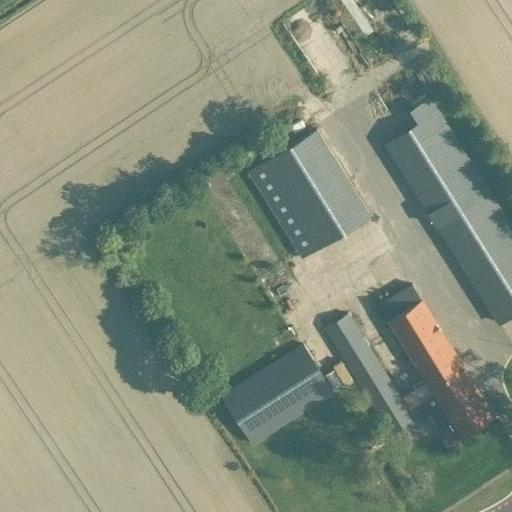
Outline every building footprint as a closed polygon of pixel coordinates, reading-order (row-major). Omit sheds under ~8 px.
[(355,0),(342,0),(365,34),(374,28),(355,0)] [(386,140),(499,322),(511,313),(511,223),(432,95),(410,109),(417,121),(386,140)] [(249,167),(302,255),(371,213),(318,125),(249,167)] [(401,290),(376,305),(425,384),(406,396),(420,417),(430,411),(440,426),(450,442),(494,414),(483,397),(475,384),(412,283),(401,290)] [(350,311),(326,325),(392,434),(415,420),(416,419),(403,398),(350,311)] [(221,393),(252,443),(335,391),(304,341),(221,393)] [(367,405),(362,408),(368,418),(373,415),(367,405)] [(376,427),(369,431),(377,445),(385,440),(376,427)]
